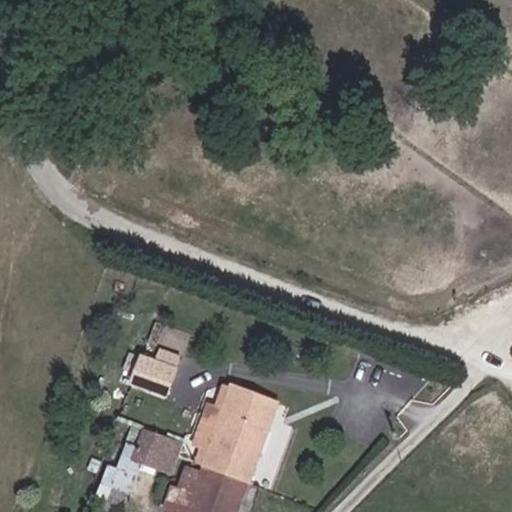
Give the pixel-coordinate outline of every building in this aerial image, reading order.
[(175,370),(179,358),(160,351),(156,363),(175,370)] [(166,396),(175,370),(156,363),(142,358),(133,384),(166,396)] [(225,412),(205,469),(248,485),(277,401),(234,386),(225,412)] [(205,469),(225,412),(208,406),(193,449),(201,451),(195,466),(205,469)] [(133,496),(145,463),(134,458),(143,431),(133,427),(112,488),(133,496)] [(173,473),(184,443),(144,428),(143,431),(134,458),(145,463),(173,473)] [(238,511),(248,485),(205,469),(203,474),(188,469),(180,491),(172,488),(164,511),(166,511),(238,511)]
